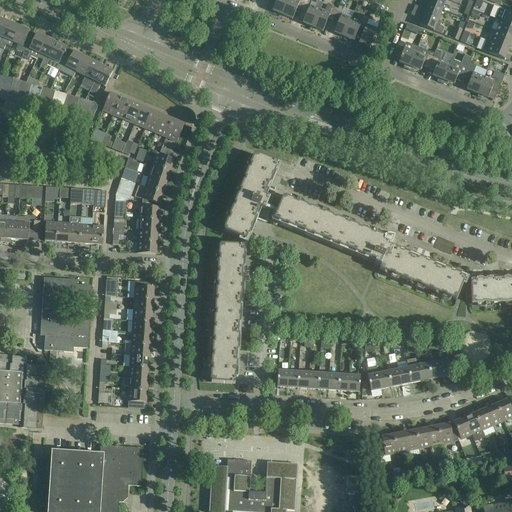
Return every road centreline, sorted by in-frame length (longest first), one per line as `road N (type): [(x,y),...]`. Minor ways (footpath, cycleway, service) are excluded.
road 1 (residential): [(259,407),(418,410),(511,374)]
road 2 (residential): [(511,259),(296,174)]
road 3 (tertiary): [(418,157),(236,81)]
road 4 (tertiary): [(239,101),(418,157)]
road 5 (residential): [(381,68),(215,0)]
road 6 (residential): [(109,183),(10,174),(30,103)]
road 7 (residential): [(259,407),(267,240)]
road 8 (residential): [(109,183),(119,158),(83,143),(90,120),(30,103)]
road 9 (residential): [(511,115),(381,68)]
road 10 (tertiary): [(173,401),(181,267)]
road 11 (residential): [(92,390),(101,260)]
